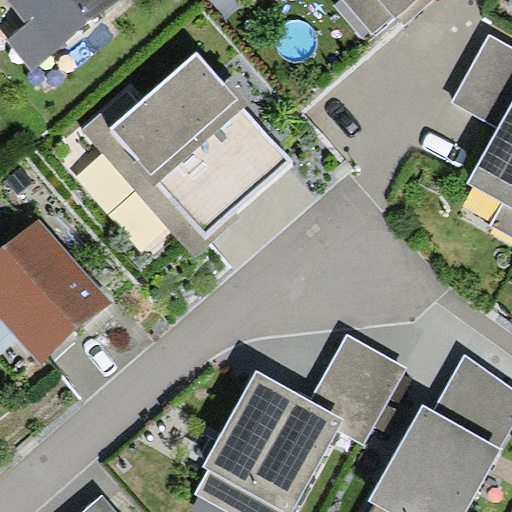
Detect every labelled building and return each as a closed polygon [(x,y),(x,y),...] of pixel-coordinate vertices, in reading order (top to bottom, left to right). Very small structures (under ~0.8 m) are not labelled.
[(114,0),(7,0),(49,52),(114,0)] [(442,0),(347,0),(350,3),(353,0),(375,0),(404,33),(442,0)] [(474,187),(511,207),(511,50),(491,40),(456,103),(506,131),(474,187)] [(113,134),(206,244),(294,171),(200,61),(113,134)] [(102,305),(38,231),(0,263),(0,316),(38,361),(102,305)] [(210,467),(288,511),(336,425),(363,440),(391,390),(341,362),(313,412),(258,382),(210,467)] [(381,505),(393,511),(461,511),(511,423),(511,400),(458,369),(381,505)]
